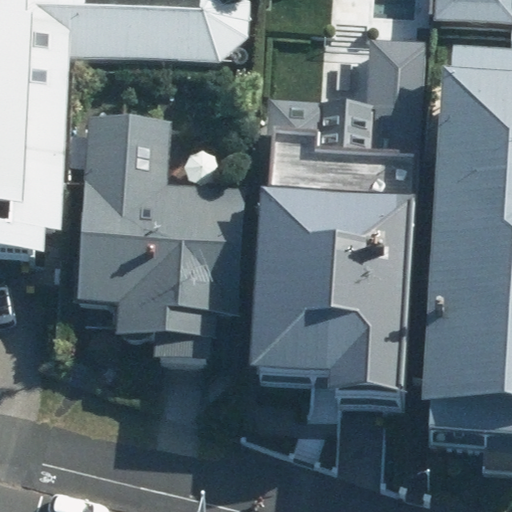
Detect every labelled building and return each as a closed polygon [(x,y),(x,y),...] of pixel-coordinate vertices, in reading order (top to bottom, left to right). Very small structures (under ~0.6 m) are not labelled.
[(257,15),(242,0),(0,0),(0,276),(56,280),(58,254),(75,256),(87,71),(226,79),(256,52),(257,15)] [(511,0),(442,0),(441,35),(511,38),(511,0)] [(435,55),(378,51),(370,172),(427,176),(435,55)] [(474,100),(464,100),(451,442),(460,443),(459,467),(511,468),(511,81),(474,80),(474,100)] [(180,136),(102,130),(89,321),(128,325),(126,351),(169,354),(168,377),(222,381),(224,358),(245,359),(255,204),(176,198),(180,136)] [(330,154),(287,152),(274,403),(356,407),(355,428),(426,432),(439,180),(383,177),(381,204),(328,201),(330,154)]
